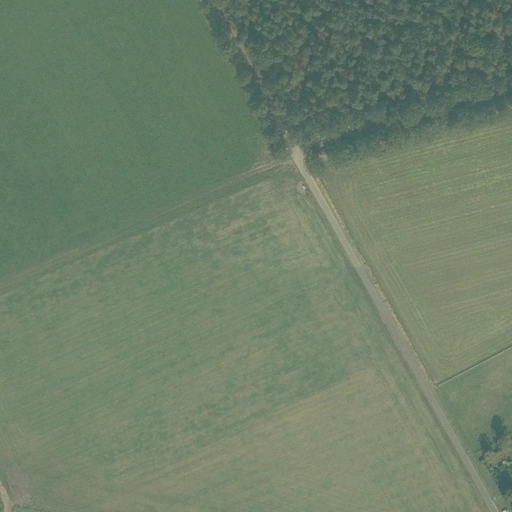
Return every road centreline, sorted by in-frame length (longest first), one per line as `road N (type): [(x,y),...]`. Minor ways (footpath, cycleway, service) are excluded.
road 1 (unclassified): [(290,142),(494,511)]
road 2 (unclassified): [(290,142),(511,84)]
road 3 (track): [(212,0),(290,142)]
